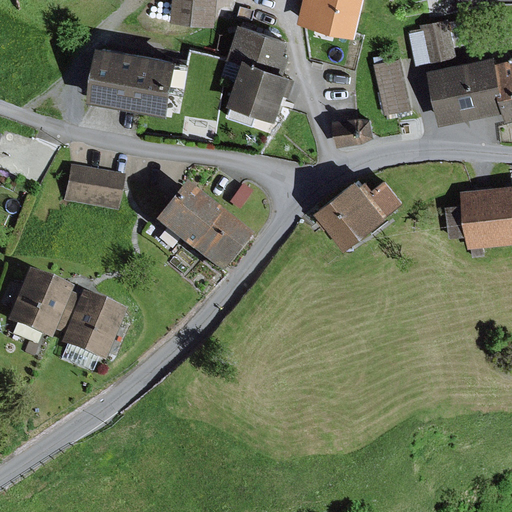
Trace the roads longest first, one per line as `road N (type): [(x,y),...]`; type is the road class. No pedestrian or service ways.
road 1 (unclassified): [(304,191),(248,271),(139,380),(0,479)]
road 2 (unclassified): [(304,191),(268,170),(63,132),(0,108)]
road 3 (tertiary): [(511,155),(376,155),(339,165),(304,191)]
road 4 (track): [(63,132),(94,36),(134,0)]
